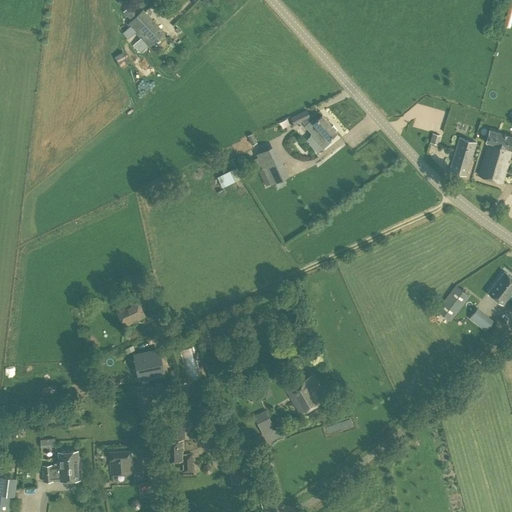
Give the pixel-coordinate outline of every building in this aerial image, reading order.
[(164,33),(143,10),(131,22),(127,25),(129,26),(123,32),(128,38),(134,32),(141,39),(133,46),(140,52),(147,46),(149,48),(164,33)] [(294,125),(310,117),(307,110),(290,117),(294,125)] [(336,131),(322,115),(314,121),(312,119),(305,125),(311,133),(310,135),(322,149),(332,141),(329,138),(336,131)] [(511,136),(490,129),(486,141),(488,141),(478,174),(492,178),(502,181),(511,149),(511,148),(511,136)] [(253,133),(247,136),(252,145),(257,142),(253,133)] [(437,144),(440,135),(432,133),(429,142),(437,144)] [(465,175),(475,142),(460,138),(450,170),(465,175)] [(258,160),(279,153),(275,141),(254,149),(258,160)] [(309,155),(313,152),(307,145),(303,149),(309,155)] [(281,161),(263,170),(271,185),(289,177),(281,161)] [(503,304),(511,291),(511,276),(504,271),(488,292),(503,304)] [(450,321),(470,296),(455,285),(436,310),(450,321)] [(124,326),(146,315),(136,294),(129,298),(130,300),(116,307),(124,326)] [(493,320),(485,314),(477,324),(485,331),(493,320)] [(209,327),(199,330),(205,348),(215,345),(209,327)] [(139,380),(165,375),(160,348),(133,354),(139,380)] [(197,360),(189,363),(194,376),(201,374),(197,360)] [(300,413),(323,400),(317,389),(319,388),(311,375),(286,390),(300,413)] [(261,399),(272,393),(264,376),(252,382),(261,399)] [(109,386),(114,384),(114,380),(111,377),(107,379),(106,383),(109,386)] [(158,395),(166,393),(163,381),(155,384),(158,395)] [(138,407),(150,406),(149,402),(153,402),(152,384),(138,386),(139,390),(136,390),(138,407)] [(263,434),(275,429),(265,409),(254,415),(263,434)] [(199,441),(215,438),(213,426),(197,428),(199,441)] [(183,454),(182,440),(178,440),(178,427),(165,428),(166,438),(170,438),(171,441),(165,441),(166,461),(183,460),(183,471),(193,471),(192,453),(183,454)] [(41,447),(56,446),(55,438),(40,439),(41,447)] [(80,478),(78,450),(58,451),(59,464),(54,465),(54,467),(52,467),(52,464),(42,465),(43,481),(53,481),(53,477),(55,477),(55,480),(80,478)] [(111,474),(132,472),(131,450),(110,451),(111,474)] [(137,472),(149,472),(148,456),(136,456),(137,472)] [(231,484),(247,482),(246,469),(230,471),(231,484)] [(15,496),(17,477),(0,475),(0,511),(11,511),(14,496),(15,496)]
